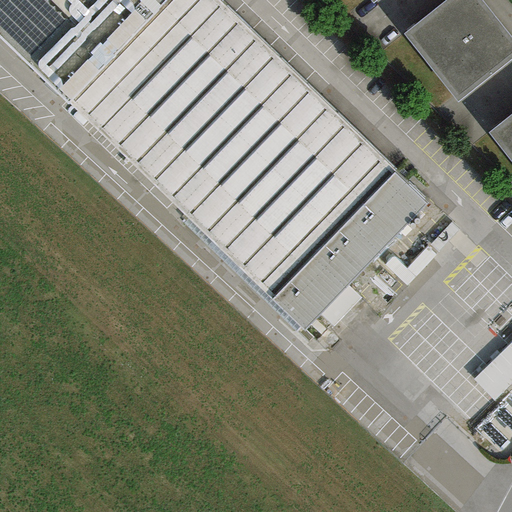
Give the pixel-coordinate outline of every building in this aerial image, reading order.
[(0,0),(0,38),(70,106),(163,9),(159,5),(164,0),(0,0)] [(163,9),(70,106),(65,111),(301,338),(430,203),(217,0),(164,0),(159,5),(163,9)] [(511,59),(511,39),(480,0),(446,0),(403,34),(458,103),(511,59)] [(511,115),(488,134),(511,164),(511,115)] [(511,339),(473,378),(494,400),(511,381),(511,339)]
